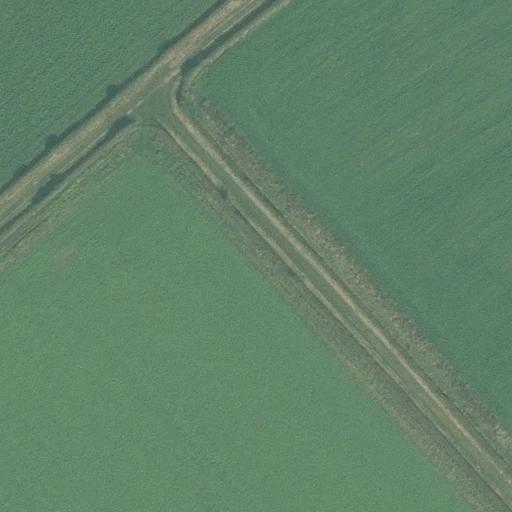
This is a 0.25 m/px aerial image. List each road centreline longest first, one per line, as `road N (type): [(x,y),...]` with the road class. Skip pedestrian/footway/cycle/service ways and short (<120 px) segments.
road 1 (track): [(511,490),(153,85)]
road 2 (track): [(67,0),(81,511)]
road 3 (track): [(253,0),(0,222)]
